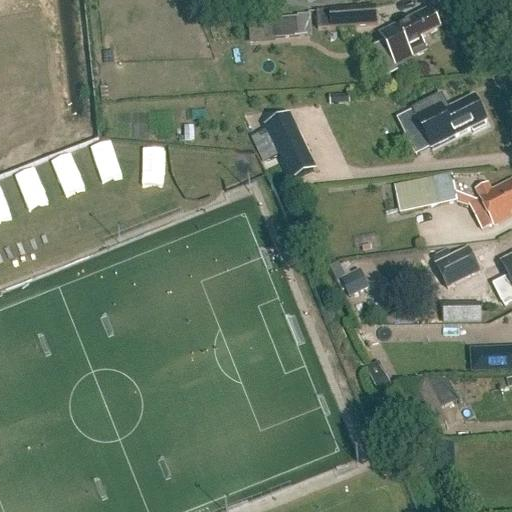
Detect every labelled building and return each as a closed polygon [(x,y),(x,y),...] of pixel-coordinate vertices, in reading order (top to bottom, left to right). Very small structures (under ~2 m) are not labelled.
[(332,30),(377,27),(375,5),(330,8),(332,30)] [(399,26),(381,35),(398,71),(414,63),(412,59),(427,52),(421,40),(440,31),(430,10),(399,25),(399,26)] [(297,20),(273,21),(274,40),(298,38),(297,20)] [(474,99),(450,111),(442,96),(412,111),(432,150),(471,131),(473,134),(486,128),(485,124),(487,123),(474,99)] [(314,172),(301,146),(279,157),(292,183),(314,172)] [(457,202),(456,196),(451,175),(395,187),(400,215),(457,202)] [(456,196),(457,202),(470,206),(482,230),(493,225),(494,227),(511,217),(511,212),(511,211),(511,181),(492,191),(488,184),(476,190),(480,197),(479,198),(482,204),(456,196)] [(448,290),(479,274),(467,250),(436,266),(448,290)] [(511,303),(511,258),(501,263),(509,279),(494,286),(503,304),(504,307),(511,303)] [(341,261),(327,266),(339,299),(364,290),(356,269),(345,273),(341,261)] [(511,351),(490,352),(491,372),(511,371),(511,351)] [(382,373),(368,380),(375,394),(389,387),(382,373)] [(449,427),(426,380),(397,384),(424,439),(449,427)] [(453,474),(451,442),(433,443),(434,475),(453,474)]
